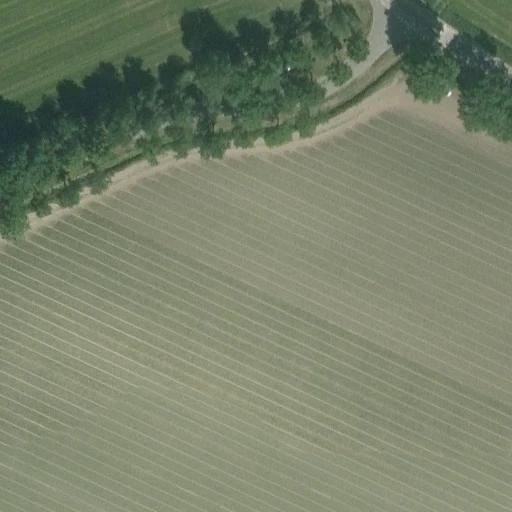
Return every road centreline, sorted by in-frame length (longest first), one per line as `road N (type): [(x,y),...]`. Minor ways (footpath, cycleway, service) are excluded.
road 1 (unclassified): [(0,187),(150,123),(301,100),(332,85),(407,15)]
road 2 (tertiary): [(511,83),(407,15)]
